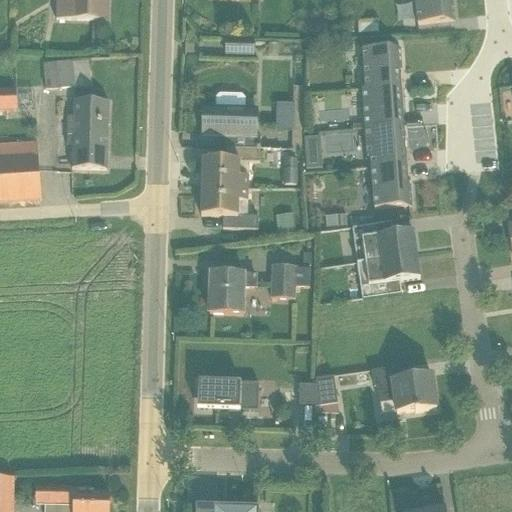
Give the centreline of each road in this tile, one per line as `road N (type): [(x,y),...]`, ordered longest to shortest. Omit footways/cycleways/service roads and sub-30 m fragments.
road 1 (residential): [(144,461),(447,465),(495,456)]
road 2 (residential): [(144,461),(150,208)]
road 3 (residential): [(495,456),(463,243)]
road 4 (residential): [(150,208),(158,0)]
road 5 (residential): [(0,218),(150,208)]
road 6 (residential): [(468,171),(468,105),(500,47)]
